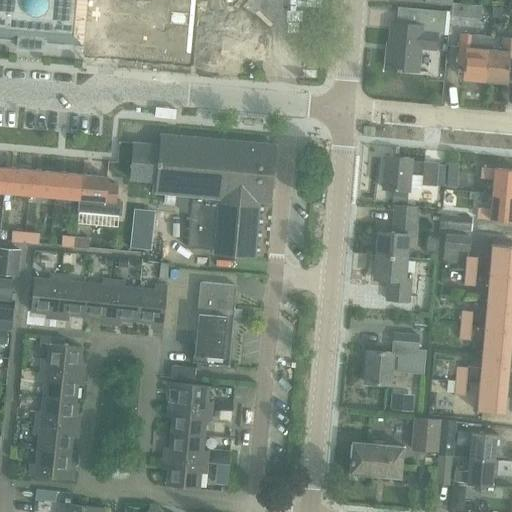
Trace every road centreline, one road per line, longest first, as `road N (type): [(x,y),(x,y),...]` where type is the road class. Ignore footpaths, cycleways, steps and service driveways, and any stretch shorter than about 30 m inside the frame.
road 1 (residential): [(253,508),(289,103)]
road 2 (residential): [(312,511),(347,108)]
road 3 (residential): [(136,496),(149,347),(98,342),(81,490)]
road 4 (residential): [(289,103),(0,80)]
road 5 (residential): [(0,511),(28,252)]
road 6 (residential): [(511,126),(347,108)]
